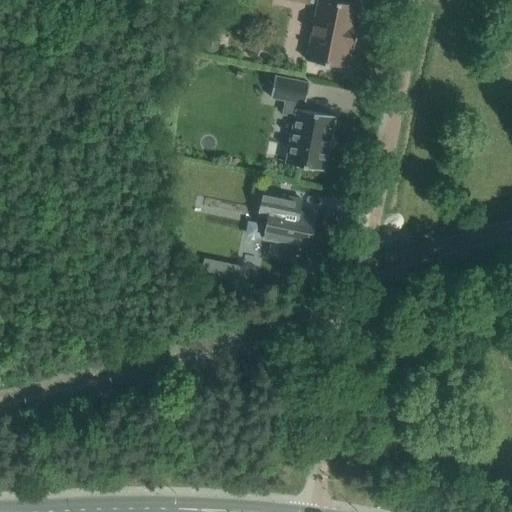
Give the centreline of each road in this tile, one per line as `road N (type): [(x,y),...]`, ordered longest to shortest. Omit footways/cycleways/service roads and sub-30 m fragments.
road 1 (unclassified): [(315,511),(418,0)]
road 2 (tertiary): [(191,509),(34,511)]
